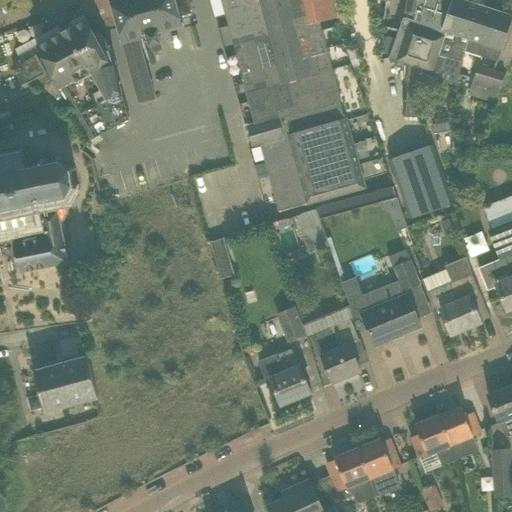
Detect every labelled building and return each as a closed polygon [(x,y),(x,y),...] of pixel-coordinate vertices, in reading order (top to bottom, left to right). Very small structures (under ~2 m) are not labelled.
[(163,49),(158,32),(183,25),(181,16),(176,0),(111,0),(123,41),(140,103),(156,98),(138,37),(148,35),(152,52),(163,49)] [(192,13),(188,0),(176,0),(181,16),(192,13)] [(257,143),(261,142),(280,211),(306,204),(306,206),(366,189),(355,151),(378,145),(341,40),(336,0),(222,0),(248,92),(247,93),(256,125),(252,126),(257,143)] [(461,62),(465,51),(464,51),(480,5),(465,0),(417,0),(414,20),(404,17),(391,59),(409,65),(408,102),(419,103),(419,81),(427,84),(431,72),(434,73),(434,71),(440,73),(445,57),(461,62)] [(511,20),(511,15),(480,5),(464,51),(465,51),(496,62),(501,49),(502,49),(511,20)] [(91,140),(130,119),(114,64),(112,65),(105,52),(110,50),(101,32),(95,35),(87,19),(72,27),(72,26),(71,27),(72,30),(65,33),(64,31),(63,31),(63,32),(19,56),(15,72),(25,91),(35,86),(60,109),(71,103),(91,140)] [(495,104),(505,72),(479,64),(471,89),(473,90),(471,96),(495,104)] [(434,125),(437,149),(455,147),(451,122),(434,125)] [(390,159),(411,219),(452,204),(431,144),(390,159)] [(0,230),(10,229),(11,233),(13,232),(15,243),(13,244),(19,273),(69,263),(58,207),(53,208),(53,207),(56,207),(55,201),(64,199),(67,204),(71,201),(68,197),(73,187),(79,188),(79,184),(74,183),(73,172),(77,169),(74,165),(70,169),(61,162),(62,156),(58,155),(56,161),(47,163),(45,157),(42,158),(42,161),(39,161),(40,164),(25,167),(23,152),(24,149),(22,147),(19,150),(0,153),(0,230)] [(489,229),(511,220),(511,195),(481,208),(489,229)] [(383,203),(385,211),(393,216),(402,213),(397,199),(383,203)] [(511,220),(489,229),(502,260),(479,270),(488,290),(497,286),(508,311),(511,309),(511,220)] [(465,236),(471,255),(489,249),(483,230),(465,236)] [(223,237),(212,241),(223,279),(234,275),(223,237)] [(422,283),(407,250),(389,257),(399,281),(403,291),(422,283)] [(473,272),(472,273),(467,256),(445,266),(454,287),(431,297),(436,311),(441,309),(452,335),(481,322),(471,297),(481,293),(473,272)] [(408,295),(405,296),(363,313),(376,345),(421,326),(408,295)] [(276,314),(289,342),(307,334),(295,306),(276,314)] [(359,339),(351,320),(351,319),(330,327),(338,347),(321,354),(334,383),(362,372),(350,343),(359,339)] [(277,354),(278,355),(259,363),(267,381),(271,380),(282,405),(311,392),(300,366),(299,366),(292,349),(277,354)] [(99,397),(89,358),(88,356),(34,371),(45,411),(99,397)] [(511,435),(511,385),(489,395),(499,421),(500,421),(506,436),(511,435)] [(482,433),(474,412),(466,416),(462,406),(439,416),(451,445),(482,433)] [(450,445),(451,445),(439,416),(416,425),(419,434),(412,437),(420,457),(436,451),(442,465),(455,460),(450,445)] [(401,464),(391,438),(382,441),(381,439),(358,448),(376,496),(400,486),(393,468),(401,464)] [(376,496),(358,448),(336,458),(336,459),(327,463),(338,491),(347,487),(359,503),(376,496)] [(511,486),(510,462),(495,463),(497,499),(511,498),(511,486)] [(294,493),(268,505),(271,511),(330,511),(328,511),(323,511),(310,479),(292,487),(294,493)] [(431,511),(444,505),(434,483),(421,488),(431,511)] [(249,511),(244,500),(217,511),(249,511)]
